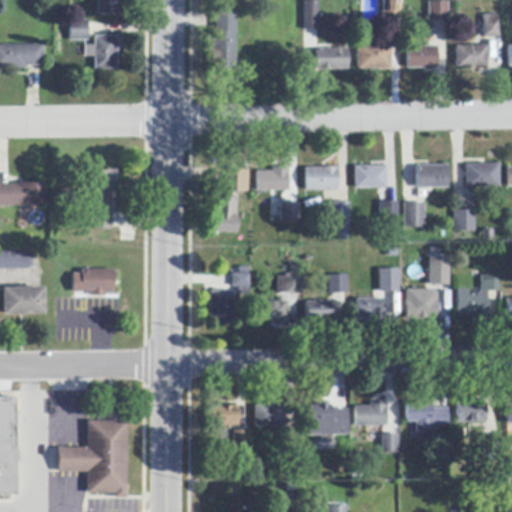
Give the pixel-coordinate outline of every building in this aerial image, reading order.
[(116,0),(116,15),(96,14),(96,0),(116,0)] [(400,0),(400,21),(385,21),(382,21),(382,0),(400,0)] [(318,30),(304,30),(304,2),(318,2),(318,30)] [(447,2),(447,21),(446,21),(429,21),(428,21),(428,2),(447,2)] [(235,13),(235,72),(212,72),(212,63),(206,63),(206,48),(212,48),(212,32),(215,32),(215,27),(215,16),(215,13),(235,13)] [(499,38),(488,38),(483,38),(483,31),(483,15),(498,15),(499,38)] [(88,22),(87,40),(87,41),(69,41),(69,21),(88,21),(88,22)] [(116,37),(116,69),(94,70),(94,57),(84,57),(84,46),(94,46),(94,37),(116,37)] [(356,45),(366,45),(390,44),(390,69),(357,70),(356,45)] [(39,66),(28,66),(25,66),(25,69),(0,69),(0,46),(42,46),(43,66),(39,66)] [(455,47),(470,47),(486,46),(487,67),(456,68),(455,47)] [(437,69),(434,69),(423,69),(407,69),(406,47),(436,47),(437,47),(437,69)] [(315,50),(317,50),(348,49),(348,70),(316,71),(315,50)] [(465,165),(498,165),(498,188),(465,189),(465,165)] [(447,189),(416,189),(415,189),(415,166),(447,166),(447,189)] [(354,167),(386,167),(386,189),(354,189),(354,167)] [(288,191),(257,191),(256,172),(271,172),(271,169),(288,168),(288,191)] [(305,168),(337,168),(337,191),(305,191),(305,168)] [(111,214),(111,230),(89,230),(89,210),(89,186),(89,171),(107,171),(107,170),(117,170),(117,187),(111,187),(111,214)] [(248,171),(247,192),(229,192),(229,188),(229,172),(229,170),(248,171)] [(0,184),(9,184),(44,183),(45,205),(25,206),(0,206),(0,184)] [(235,235),(209,233),(210,215),(214,215),(215,198),(232,199),(232,200),(236,201),(235,217),(236,217),(235,235)] [(270,198),(290,198),(296,198),(299,198),(299,217),(270,218),(270,198)] [(379,202),(396,202),(397,202),(397,222),(379,222),(379,202)] [(348,203),(349,203),(348,229),(329,229),(330,204),(330,203),(348,203)] [(404,204),(416,204),(423,204),(423,206),(423,228),(402,228),(403,204),(404,204)] [(454,211),(473,211),(473,231),(453,231),(453,211),(454,211)] [(31,266),(31,268),(28,268),(29,269),(0,269),(0,252),(29,252),(29,253),(31,253),(31,266)] [(446,256),(446,283),(426,283),(426,256),(446,256)] [(376,290),(376,267),(397,267),(397,290),(376,290)] [(81,270),(114,271),(113,293),(103,293),(103,297),(92,297),(92,294),(81,293),(81,270)] [(232,288),(232,277),(232,274),(249,274),(249,287),(248,287),(248,296),(237,296),(237,288),(232,288)] [(297,294),(288,294),(285,294),(285,292),(278,292),(277,292),(276,277),(285,277),(285,275),(298,275),(299,294),(297,294)] [(341,294),(333,294),(328,295),(328,277),(346,276),(347,294),(341,294)] [(498,292),(489,292),(486,292),(487,319),(472,319),(472,315),(455,316),(455,313),(455,297),(456,297),(456,290),(467,290),(467,297),(474,297),(480,292),(480,276),(498,276),(498,292)] [(448,284),(448,300),(440,300),(435,300),(436,284),(448,284)] [(2,290),(2,289),(40,289),(42,289),(42,315),(2,315),(2,290)] [(406,291),(424,291),(424,300),(435,300),(435,319),(406,319),(406,291)] [(217,292),(232,292),(232,324),(210,324),(210,292),(217,292)] [(356,300),(383,300),(383,320),(356,321),(356,300)] [(330,301),(331,322),(316,322),(316,321),(306,321),(305,302),(317,302),(317,301),(330,301)] [(255,303),(282,302),(287,302),(287,322),(255,323),(255,303)] [(14,412),(15,496),(11,496),(0,496),(0,398),(14,398),(14,412)] [(333,410),(346,409),(347,409),(347,436),(336,436),(331,436),(331,444),(320,444),(320,436),(315,436),(306,436),(306,406),(315,406),(315,403),(321,403),(321,406),(331,406),(331,410),(333,410)] [(435,408),(447,408),(447,428),(432,428),(432,437),(415,438),(415,422),(406,423),(406,403),(429,403),(430,408),(435,408)] [(456,403),(485,403),(486,423),(456,423),(456,403)] [(386,426),(368,426),(354,427),(354,407),(369,407),(369,404),(386,404),(386,426)] [(255,406),(284,406),(284,427),(255,427),(255,406)] [(236,427),(223,427),(221,427),(221,426),(211,426),(211,408),(237,407),(238,426),(236,427)] [(88,422),(109,422),(113,422),(126,422),(126,497),(126,499),(114,499),(114,497),(114,495),(89,495),(87,495),(87,493),(87,473),(57,473),(57,449),(82,449),(82,444),(87,444),(87,422),(88,422)] [(285,431),(298,431),(298,448),(282,448),(282,431),(285,431)] [(234,435),(234,432),(236,432),(246,432),(247,432),(247,455),(235,455),(235,447),(234,447),(234,435)] [(397,435),(398,453),(382,454),(382,442),(381,435),(388,435),(397,435)] [(486,437),(497,436),(498,436),(498,455),(483,455),(483,437),(486,437)] [(277,511),(293,511),(293,502),(277,503),(277,511)] [(347,507),(347,511),(328,511),(328,507),(336,507),(336,503),(340,503),(340,507),(347,507)]
